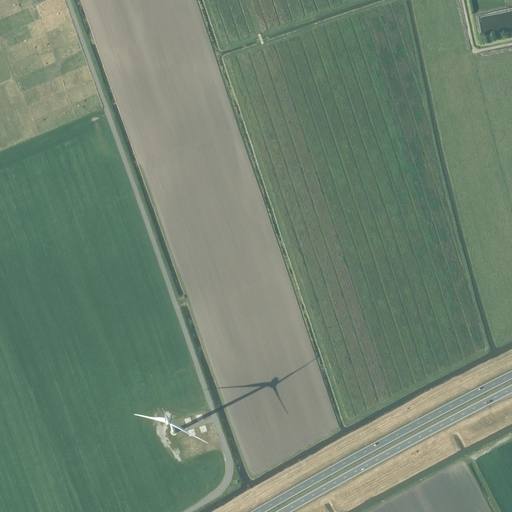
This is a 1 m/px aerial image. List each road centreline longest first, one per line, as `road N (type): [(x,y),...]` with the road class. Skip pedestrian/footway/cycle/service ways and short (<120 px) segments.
road 1 (trunk): [(511,374),(258,511)]
road 2 (trunk): [(283,511),(511,388)]
